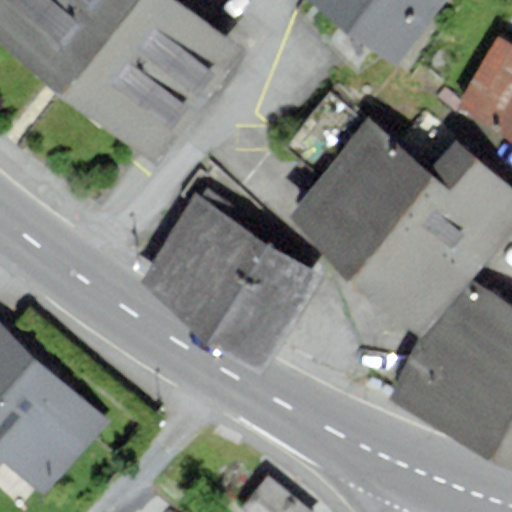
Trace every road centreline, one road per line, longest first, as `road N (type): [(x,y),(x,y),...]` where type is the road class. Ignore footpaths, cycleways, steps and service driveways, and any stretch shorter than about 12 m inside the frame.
road 1 (secondary): [(85,281),(278,401),(485,492)]
road 2 (residential): [(269,0),(237,86),(85,281)]
road 3 (track): [(225,372),(97,511)]
